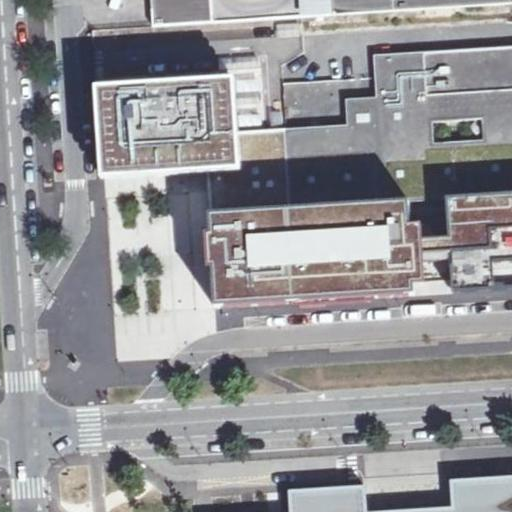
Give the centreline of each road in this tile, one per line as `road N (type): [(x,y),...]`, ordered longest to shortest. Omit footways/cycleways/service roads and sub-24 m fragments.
road 1 (residential): [(29,430),(511,400)]
road 2 (residential): [(70,0),(82,188),(54,260)]
road 3 (secondary): [(18,284),(0,57)]
road 4 (secondary): [(29,430),(18,284)]
